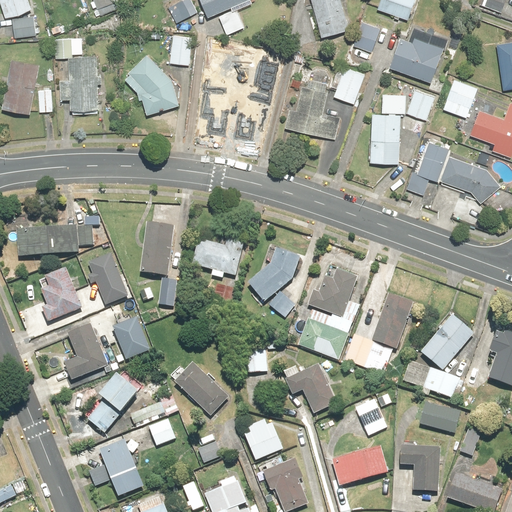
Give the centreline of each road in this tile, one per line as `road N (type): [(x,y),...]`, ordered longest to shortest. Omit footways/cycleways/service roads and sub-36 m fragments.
road 1 (tertiary): [(0,175),(60,166),(213,172),(293,192),(511,271)]
road 2 (residential): [(0,339),(71,511)]
